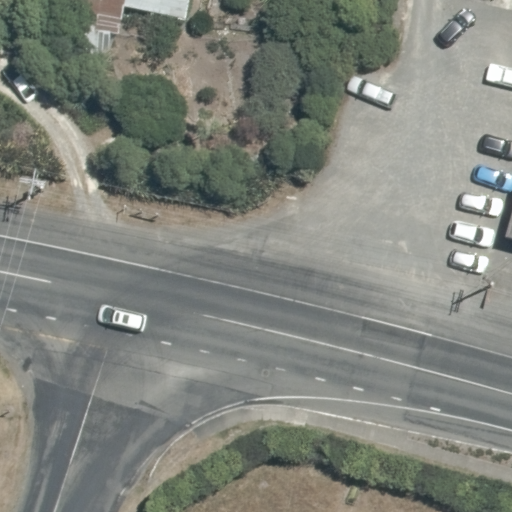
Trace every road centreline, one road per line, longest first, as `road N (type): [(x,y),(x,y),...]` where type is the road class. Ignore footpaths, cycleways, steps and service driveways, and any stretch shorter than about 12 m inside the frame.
road 1 (trunk): [(126,301),(511,398)]
road 2 (unclassified): [(57,511),(126,301)]
road 3 (trunk): [(0,274),(126,301)]
